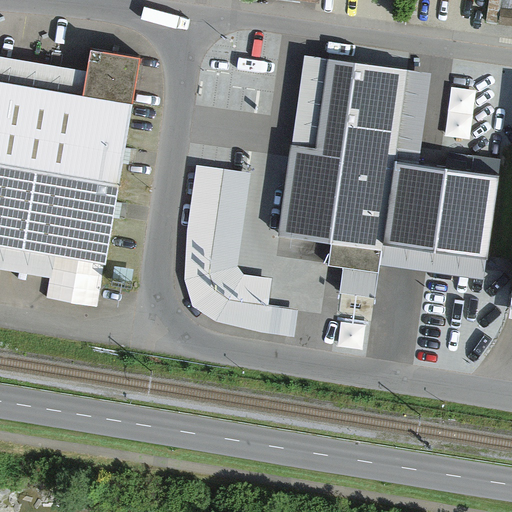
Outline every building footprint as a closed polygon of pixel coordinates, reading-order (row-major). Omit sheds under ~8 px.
[(0,153),(119,174),(140,50),(91,42),(83,88),(0,74),(0,153)] [(406,73),(307,59),(283,235),(333,242),(330,265),(344,267),(341,292),(373,296),(381,243),(486,257),(496,178),(393,164),(406,73)] [(452,113),(476,114),(477,86),(452,86),(452,113)] [(0,240),(105,258),(119,174),(0,153),(0,240)] [(252,175),(197,168),(185,274),(192,307),(218,324),(293,336),(297,314),(272,310),(275,281),(246,276),(241,267),(252,175)]
